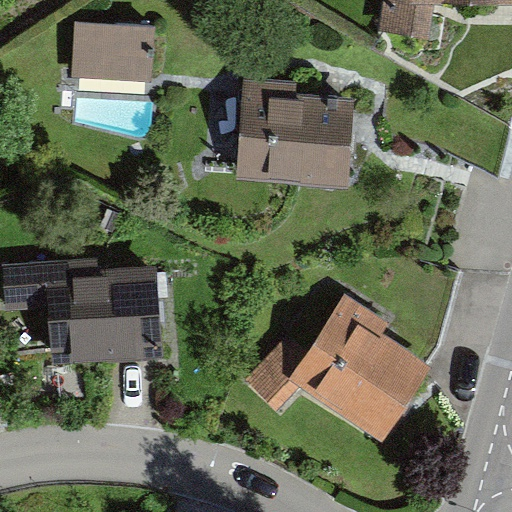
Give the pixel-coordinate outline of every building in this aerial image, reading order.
[(511,0),(392,0),(392,23),(437,25),(437,3),(511,5),(511,0)] [(159,22),(82,19),(80,76),(157,78),(159,22)] [(306,76),(251,74),(247,181),(350,186),(354,95),(305,93),(306,76)] [(101,261),(17,264),(20,324),(58,322),(60,362),(174,358),(170,275),(101,278),(101,261)] [(444,363),(347,301),(308,353),(292,340),(253,385),(285,416),(307,391),(387,442),(444,363)]
